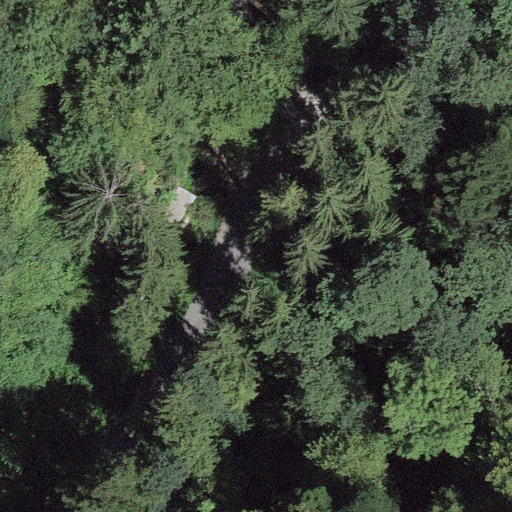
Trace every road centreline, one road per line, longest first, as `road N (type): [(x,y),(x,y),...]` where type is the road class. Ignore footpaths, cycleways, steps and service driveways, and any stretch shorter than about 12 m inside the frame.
road 1 (track): [(295,129),(217,301),(104,484),(77,511)]
road 2 (unclassified): [(441,0),(295,129)]
